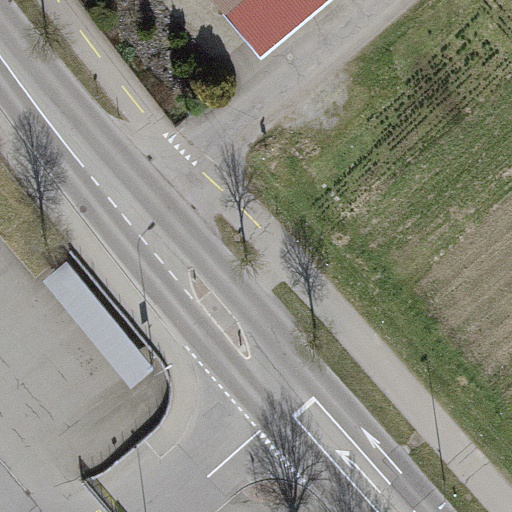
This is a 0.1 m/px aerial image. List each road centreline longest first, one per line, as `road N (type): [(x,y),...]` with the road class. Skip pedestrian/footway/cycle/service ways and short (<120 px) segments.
road 1 (secondary): [(393,511),(138,216)]
road 2 (residential): [(138,216),(398,0)]
road 3 (secondary): [(138,216),(0,40)]
